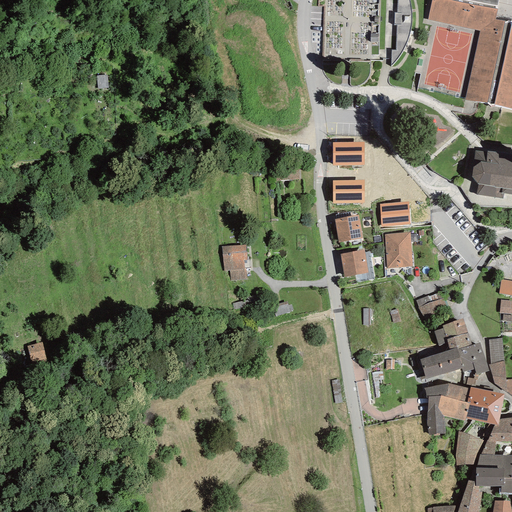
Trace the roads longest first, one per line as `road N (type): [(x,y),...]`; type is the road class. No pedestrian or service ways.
road 1 (residential): [(370,511),(313,141),(314,83)]
road 2 (residential): [(501,240),(462,307),(493,385),(511,399)]
